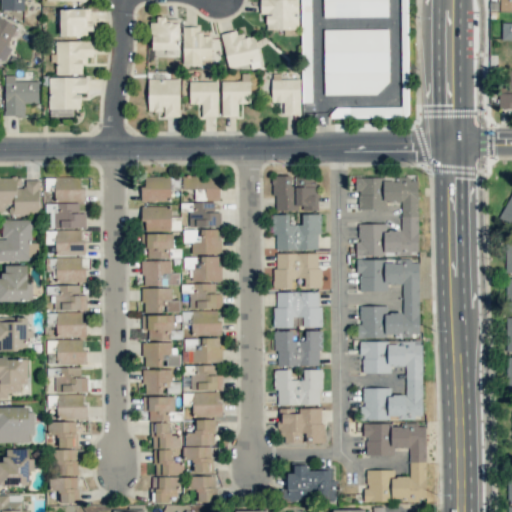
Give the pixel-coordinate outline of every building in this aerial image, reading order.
[(0,0),(0,9),(24,10),(23,0),(0,0)] [(259,0),(260,14),(266,14),(266,29),(298,29),(297,0),(259,0)] [(300,0),(301,102),(311,102),(310,0),(300,0)] [(322,0),(323,17),(388,16),(387,0),(322,0)] [(400,0),(402,86),(408,86),(406,0),(400,0)] [(511,0),(499,0),(499,11),(511,10),(511,0)] [(91,9),(60,8),(59,34),(91,35),(91,9)] [(0,58),(5,61),(11,48),(6,45),(17,26),(0,17),(0,58)] [(179,49),(178,21),(165,21),(165,19),(151,19),(151,49),(179,49)] [(511,39),(511,22),(501,22),(501,40),(511,39)] [(183,65),(200,64),(200,58),(211,58),(210,36),(200,37),(200,26),(182,27),(183,65)] [(324,95),(380,94),(380,86),(389,86),(388,29),(323,30),(324,95)] [(228,69),(250,64),(251,69),(262,66),(255,34),(238,37),(236,30),(220,34),(228,69)] [(55,41),(55,54),(50,54),(50,62),(56,62),(55,73),(84,74),(84,57),(93,57),(93,41),(55,41)] [(511,70),(508,70),(508,86),(498,86),(498,109),(511,108),(511,70)] [(221,81),(221,115),(238,116),(238,103),(249,103),(250,73),(242,73),(242,81),(221,81)] [(271,102),(283,102),(283,114),(300,114),(299,79),(280,79),(280,73),(271,73),(271,102)] [(14,81),(14,75),(4,75),(4,116),(24,116),(24,103),(38,103),(38,81),(14,81)] [(49,117),(73,117),(73,109),(81,108),(80,92),(86,92),(86,77),(48,77),(49,117)] [(179,78),(147,79),(148,111),(163,111),(163,117),(179,117),(179,78)] [(189,104),(201,103),(201,116),(218,116),(218,81),(189,81),(189,104)] [(274,210),(296,210),(296,209),(317,209),(316,178),(292,179),(292,175),(273,176),(274,210)] [(39,180),(23,179),(23,177),(0,176),(0,211),(9,212),(9,214),(39,214),(39,180)] [(80,176),(54,177),(54,201),(84,201),(83,190),(80,190),(80,176)] [(170,176),(144,176),(144,185),(140,185),(141,201),(170,201),(170,176)] [(219,200),(219,176),(182,176),(182,189),(194,189),(194,200),(219,200)] [(356,256),(418,255),(417,176),(355,177),(355,190),(358,190),(358,209),(386,209),(386,202),(401,202),(401,230),(386,230),(386,223),(358,223),(358,242),(356,242),(356,256)] [(511,190),(499,217),(511,223),(511,190)] [(78,203),(48,203),(48,228),(85,227),(85,212),(78,212),(78,203)] [(142,230),(171,230),(170,206),(142,206),(142,230)] [(273,249),(319,249),(319,214),(301,214),(301,224),(289,225),(289,214),(273,214),(273,249)] [(1,220),(2,239),(0,238),(0,260),(30,260),(29,219),(1,220)] [(85,229),(54,230),(55,255),(85,254),(85,229)] [(191,254),(220,253),(219,229),(183,230),(183,242),(191,242),(191,254)] [(147,258),(169,258),(169,250),(172,250),(172,233),(140,234),(140,247),(146,247),(147,258)] [(37,243),(29,243),(29,260),(38,260),(37,243)] [(274,253),(274,288),(292,288),(291,278),(304,278),(304,288),(321,288),(321,267),(317,267),(317,253),(274,253)] [(81,256),(55,257),(55,282),(85,281),(85,268),(81,268),(81,256)] [(141,260),(141,285),(179,284),(178,272),(170,273),(170,260),(141,260)] [(356,336),(419,336),(419,260),(356,260),(356,272),(359,272),(359,291),(386,291),(386,284),(402,284),(402,312),(387,312),(387,305),(359,305),(359,325),(356,325),(356,336)] [(0,300),(32,301),(32,283),(27,283),(27,265),(2,265),(2,278),(0,277),(0,300)] [(215,283),(193,283),(193,293),(189,293),(189,308),(221,308),(221,291),(215,291),(215,283)] [(54,309),(86,310),(86,295),(79,295),(79,285),(46,284),(46,294),(54,294),(54,309)] [(171,287),(142,288),(142,312),(179,312),(179,300),(171,300),(171,287)] [(320,326),(320,292),(274,292),(274,327),(296,327),(296,317),(302,317),(302,326),(320,326)] [(219,310),(191,310),(191,335),(220,335),(219,310)] [(55,337),(85,337),(86,320),(82,320),(82,312),(56,312),(55,337)] [(141,315),(141,329),(147,329),(148,340),(172,339),(171,314),(141,315)] [(0,349),(28,349),(27,316),(0,316),(0,349)] [(275,366),(321,365),(320,330),(304,330),(304,341),(292,341),(292,330),(274,330),(275,366)] [(221,337),(200,338),(200,344),(193,344),(193,362),(221,362),(221,337)] [(84,364),(85,339),(56,339),(56,363),(84,364)] [(359,341),(359,354),(362,354),(362,373),(390,373),(390,366),(405,366),(406,394),(390,394),(390,387),(362,388),(362,406),(360,406),(360,419),(422,418),(421,340),(359,341)] [(142,342),(143,367),(164,366),(179,365),(179,354),(171,355),(171,341),(142,342)] [(0,398),(7,398),(8,391),(20,392),(20,384),(27,384),(27,358),(0,357),(0,398)] [(222,389),(222,374),(217,374),(217,364),(191,365),(191,390),(222,389)] [(86,377),(80,377),(80,367),(53,368),(54,392),(87,391),(86,377)] [(171,369),(142,369),(143,392),(178,392),(178,381),(171,381),(171,369)] [(277,405),(321,404),(320,369),(303,369),(303,379),(290,380),(290,369),(273,370),(273,390),(277,390),(277,405)] [(220,416),(220,392),(192,391),(192,415),(220,416)] [(56,394),(57,419),(85,418),(84,394),(56,394)] [(153,502),(170,502),(169,497),(180,496),(179,462),(172,462),(172,448),(180,447),(180,435),(170,435),(169,411),(174,411),(174,395),(142,396),(142,411),(150,410),(153,502)] [(0,442),(32,442),(31,406),(0,406),(0,442)] [(323,442),(323,408),(296,408),(278,408),(278,435),(284,435),(284,442),(294,442),(294,434),(305,434),(305,442),(323,442)] [(213,419),(195,419),(195,432),(184,432),(184,460),(194,460),(194,472),(213,472),(213,419)] [(58,448),(76,447),(76,421),(47,422),(47,434),(57,434),(58,448)] [(364,500),(425,501),(426,424),(363,423),(362,436),(366,436),(366,455),(393,455),(393,448),(409,448),(409,476),(394,476),(394,470),(365,469),(364,500)] [(30,448),(4,449),(4,461),(0,461),(0,485),(29,485),(29,470),(31,470),(30,448)] [(59,503),(77,503),(77,449),(51,449),(51,490),(59,490),(59,503)] [(287,473),(287,489),(280,489),(280,501),(334,501),(334,469),(308,469),(308,465),(293,465),(293,473),(287,473)] [(215,502),(215,475),(188,476),(188,489),(197,488),(197,502),(215,502)] [(27,511),(28,509),(21,509),(21,495),(0,495),(0,511),(27,511)]
